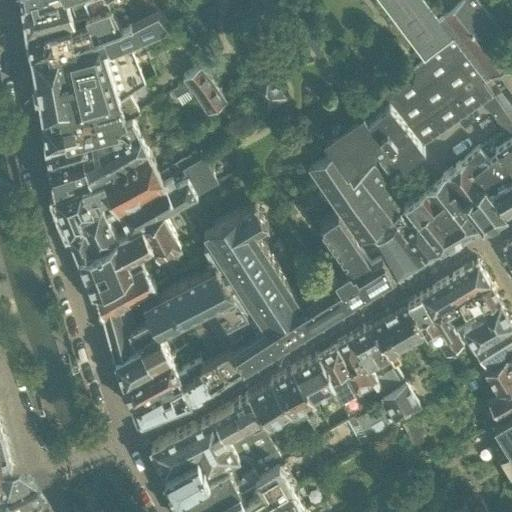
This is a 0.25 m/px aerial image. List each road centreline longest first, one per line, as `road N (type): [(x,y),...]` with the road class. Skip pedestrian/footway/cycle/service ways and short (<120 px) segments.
road 1 (residential): [(123,437),(34,171),(6,0)]
road 2 (residential): [(123,437),(211,397),(484,240)]
road 3 (residential): [(0,348),(36,470)]
